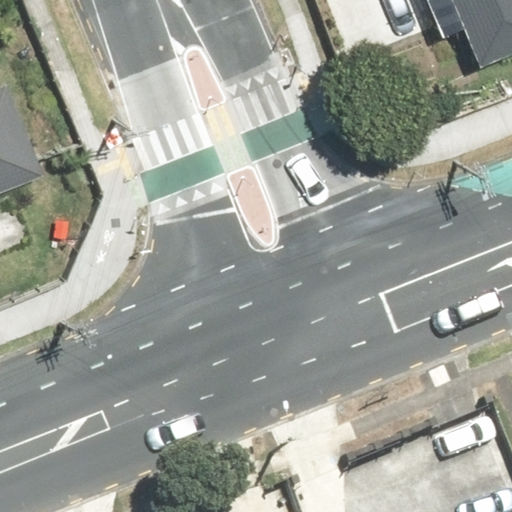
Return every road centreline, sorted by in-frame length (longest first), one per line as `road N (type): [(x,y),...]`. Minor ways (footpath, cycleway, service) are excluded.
road 1 (secondary): [(294,316),(167,0)]
road 2 (secondary): [(0,432),(294,316)]
road 3 (secondary): [(294,316),(511,231)]
